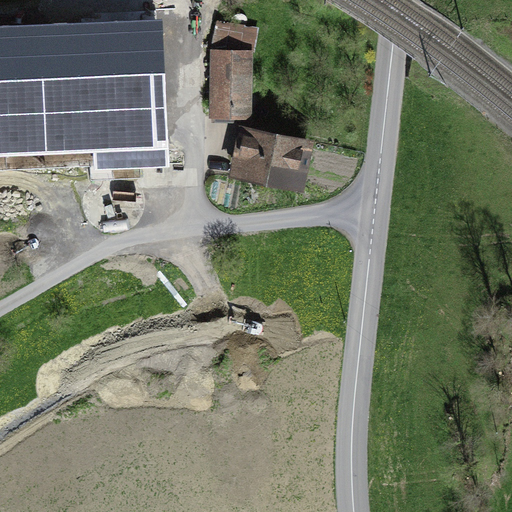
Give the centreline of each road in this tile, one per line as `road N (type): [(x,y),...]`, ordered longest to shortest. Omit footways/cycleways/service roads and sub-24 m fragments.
road 1 (tertiary): [(352,511),(348,434),(390,0)]
road 2 (track): [(0,309),(126,241),(373,204)]
